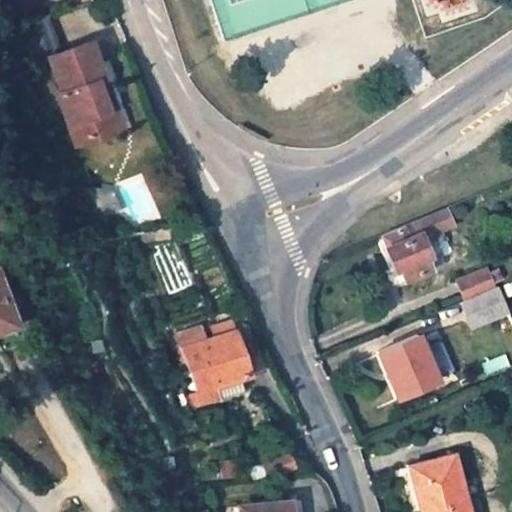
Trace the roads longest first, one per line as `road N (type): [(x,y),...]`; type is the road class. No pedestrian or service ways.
road 1 (unclassified): [(260,288),(291,243),(371,186),(435,124)]
road 2 (unclassified): [(352,511),(346,481),(260,288)]
road 3 (unclassified): [(435,124),(342,171),(218,190)]
road 4 (unclassified): [(218,190),(128,0)]
